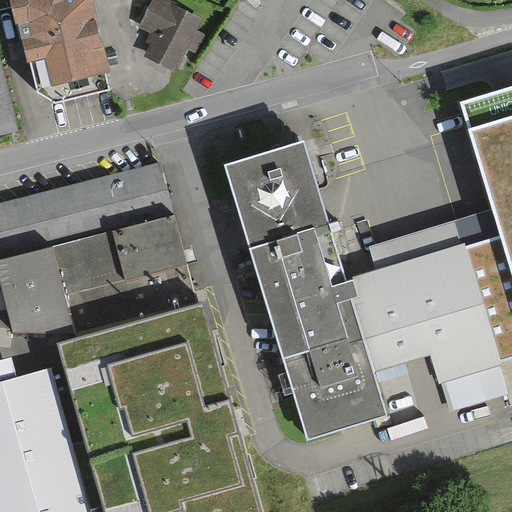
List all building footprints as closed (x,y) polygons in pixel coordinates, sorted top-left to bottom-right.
[(92,0),(9,0),(14,21),(22,20),(25,34),(19,35),(23,57),(27,57),(35,89),(58,102),(110,90),(104,68),(106,66),(92,0)] [(199,20),(161,0),(153,0),(141,23),(163,35),(150,59),(171,70),(199,20)] [(0,133),(13,130),(0,74),(0,133)] [(458,222),(501,366),(511,362),(511,91),(459,107),(491,212),(458,222)] [(373,376),(344,280),(307,143),(213,170),(289,443),(383,417),(373,376)] [(75,330),(195,299),(190,281),(192,281),(160,159),(0,199),(0,288),(10,327),(75,330)] [(344,280),(373,376),(435,358),(442,384),(501,366),(458,222),(363,250),(369,272),(344,280)] [(74,448),(91,511),(261,511),(205,310),(57,351),(84,446),(74,448)] [(17,380),(12,360),(0,363),(0,511),(91,511),(74,448),(52,371),(17,380)]
